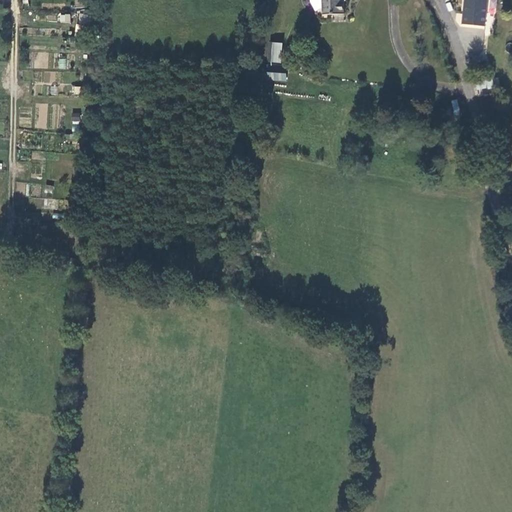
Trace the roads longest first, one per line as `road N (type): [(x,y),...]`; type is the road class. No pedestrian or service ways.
road 1 (track): [(14,0),(14,242)]
road 2 (track): [(441,0),(466,61),(490,181)]
